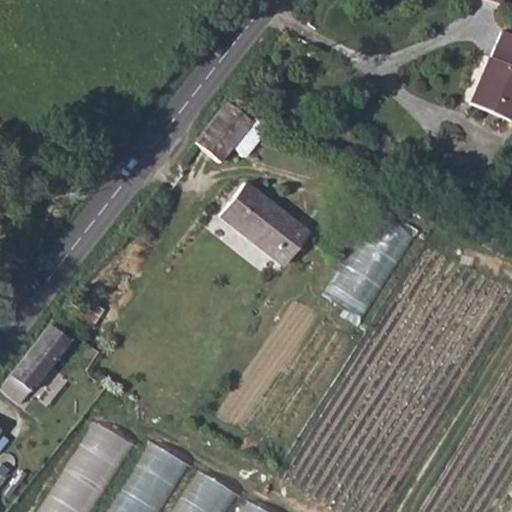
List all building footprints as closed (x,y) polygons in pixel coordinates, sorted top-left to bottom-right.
[(511,41),(502,37),(472,104),(506,119),(511,106),(511,41)] [(222,107),(191,145),(216,164),(248,124),(222,107)] [(248,124),(216,164),(230,174),(268,128),(253,118),(248,124)] [(217,217),(281,263),(306,230),(242,185),(217,217)] [(376,212),(323,293),(362,318),(415,237),(376,212)] [(100,324),(135,256),(120,248),(85,317),(100,324)] [(47,323),(0,383),(0,388),(17,402),(68,339),(47,323)] [(87,416),(34,511),(86,511),(127,438),(87,416)] [(102,511),(155,511),(186,461),(147,438),(102,511)] [(188,465),(163,511),(212,511),(226,485),(188,465)] [(269,511),(242,496),(233,511),(269,511)]
